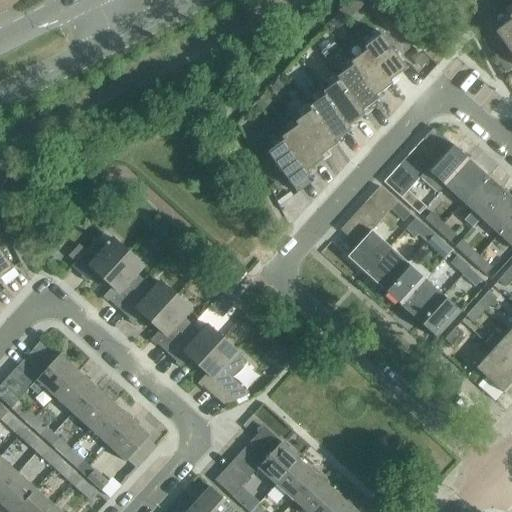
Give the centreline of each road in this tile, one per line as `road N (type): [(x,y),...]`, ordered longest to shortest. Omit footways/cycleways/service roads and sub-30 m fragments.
road 1 (residential): [(493,476),(294,300),(298,256),(424,116),(443,112),(511,154)]
road 2 (residential): [(0,352),(46,304),(181,421),(196,450),(136,511)]
road 3 (secondary): [(0,98),(120,37)]
